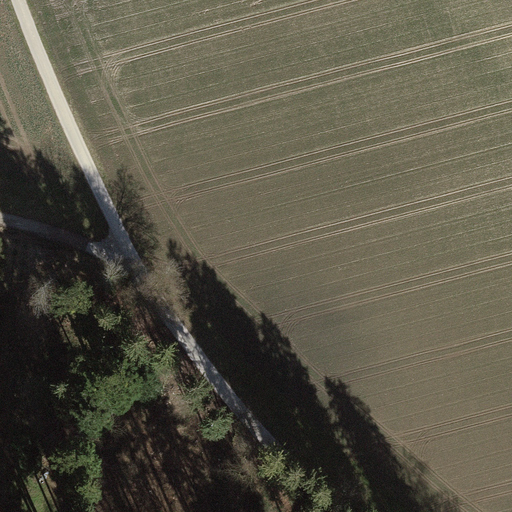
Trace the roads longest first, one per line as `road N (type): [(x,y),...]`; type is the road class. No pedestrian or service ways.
road 1 (track): [(132,259),(246,416),(348,511)]
road 2 (track): [(18,0),(132,259)]
road 3 (track): [(0,219),(132,259)]
